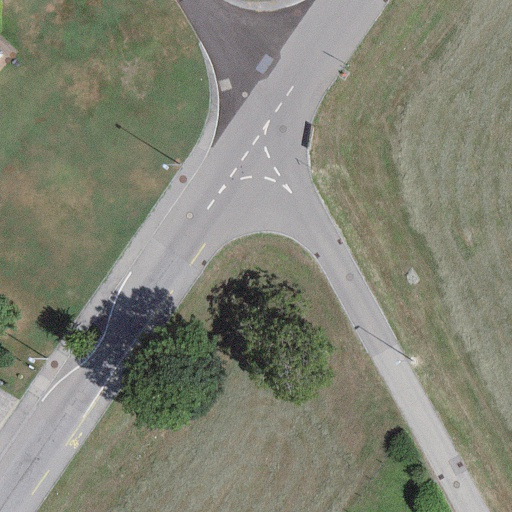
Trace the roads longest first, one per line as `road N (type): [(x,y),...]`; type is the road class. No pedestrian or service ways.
road 1 (residential): [(0,502),(262,127)]
road 2 (residential): [(465,511),(262,127)]
road 3 (residential): [(262,127),(350,0)]
road 4 (residential): [(199,0),(262,127)]
